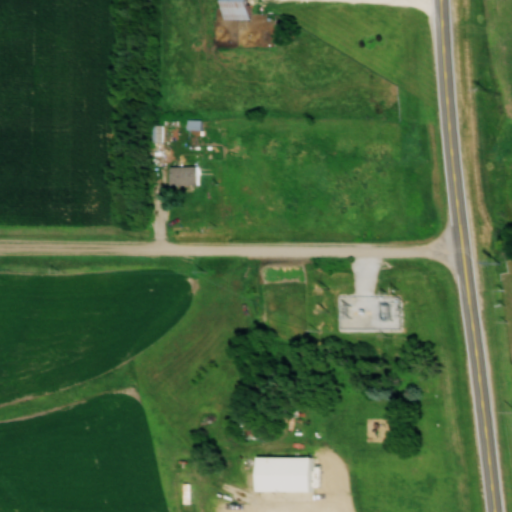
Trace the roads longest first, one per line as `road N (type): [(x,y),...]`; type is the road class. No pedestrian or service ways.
road 1 (secondary): [(498,511),(440,0)]
road 2 (residential): [(469,248),(431,254),(0,246)]
